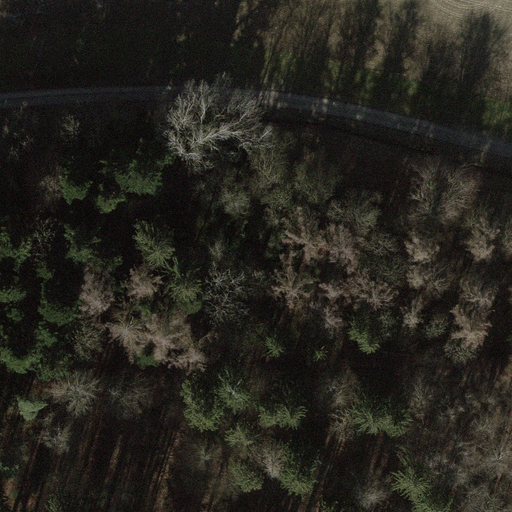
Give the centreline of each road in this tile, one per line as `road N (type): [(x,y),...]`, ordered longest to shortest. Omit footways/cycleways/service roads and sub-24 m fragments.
road 1 (track): [(511,150),(276,99),(151,89),(0,100)]
road 2 (track): [(0,345),(331,357),(511,385)]
